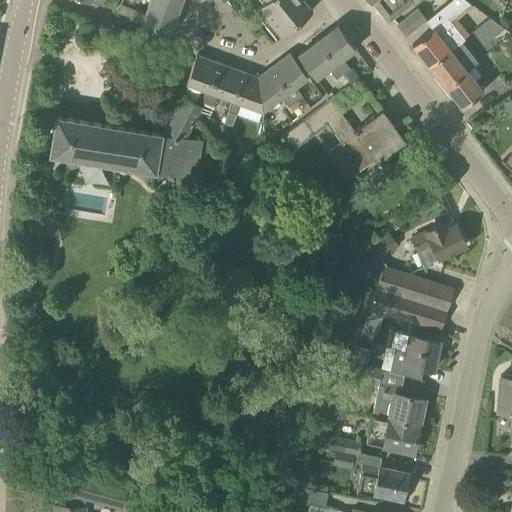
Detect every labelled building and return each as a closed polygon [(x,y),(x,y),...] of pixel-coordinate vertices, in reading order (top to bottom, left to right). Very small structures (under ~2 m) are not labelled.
[(134,9),(130,18),(148,24),(170,33),(177,14),(178,11),(150,0),(145,14),(134,9)] [(149,0),(150,0),(178,11),(182,0),(149,0)] [(222,0),(224,3),(227,0),(258,0),(261,4),(253,10),(260,19),(265,15),(282,35),(313,10),(304,0),(222,0)] [(388,21),(413,2),(415,5),(421,0),(370,0),(371,1),(372,0),(388,21)] [(450,0),(427,19),(434,28),(412,44),(429,65),(450,48),(461,40),(463,38),(445,16),(464,0),(450,0)] [(427,19),(422,12),(418,7),(397,24),(407,36),(427,19)] [(488,17),(482,23),(493,37),(504,28),(496,22),(488,17)] [(94,20),(93,21),(85,41),(128,56),(136,35),(94,20)] [(338,25),(318,39),(343,73),(345,75),(351,84),(358,79),(343,58),(356,49),(338,25)] [(306,48),(298,54),(316,78),(329,68),(333,73),(337,78),(343,73),(318,39),(306,48)] [(450,48),(429,65),(437,76),(446,86),(467,69),(463,65),(462,63),(473,54),(461,40),(450,48)] [(274,65),(271,67),(289,91),(296,101),(300,106),(300,107),(304,105),(308,102),(303,96),(296,86),(300,83),(308,77),(294,57),(290,52),(274,65)] [(194,63),(187,82),(188,83),(201,88),(197,99),(203,101),(217,62),(197,54),(194,62),(194,63)] [(218,94),(227,97),(237,69),(217,62),(203,101),(214,106),(218,94)] [(258,76),(258,77),(263,110),(282,96),(289,106),(296,101),(289,91),(271,67),(259,76),(258,76)] [(237,69),(227,97),(233,99),(229,111),(225,122),(233,125),(237,114),(241,102),(263,110),(258,77),(237,69)] [(463,108),(484,91),(467,69),(446,86),(463,108)] [(344,89),(351,84),(345,75),(338,80),(344,89)] [(50,154),(181,175),(187,137),(199,113),(203,106),(201,105),(185,97),(172,122),(162,132),(56,116),(50,154)] [(405,142),(395,127),(382,110),(354,130),(331,98),(280,137),(290,151),(327,124),(340,142),(327,152),(347,179),(374,159),(377,162),(405,142)] [(242,146),(235,151),(241,159),(248,153),(242,146)] [(511,153),(503,161),(505,162),(511,169),(511,153)] [(424,264),(438,257),(466,245),(456,224),(454,225),(451,219),(411,237),(417,250),(424,264)] [(377,291),(379,287),(388,266),(380,258),(396,245),(387,233),(358,257),(348,276),(377,291)] [(388,266),(379,287),(446,309),(453,288),(388,266)] [(379,287),(377,291),(370,306),(440,330),(446,309),(379,287)] [(351,297),(345,312),(354,316),(360,300),(351,297)] [(395,348),(390,371),(406,375),(415,378),(421,379),(423,368),(434,370),(440,340),(410,334),(407,350),(395,348)] [(354,344),(350,357),(367,362),(371,349),(354,344)] [(379,385),(383,369),(381,369),(350,361),(346,376),(379,385)] [(498,410),(511,411),(511,416),(511,433),(511,432),(511,376),(500,376),(498,410)] [(379,385),(372,415),(390,419),(419,425),(425,398),(412,396),(413,391),(379,384),(379,385)] [(372,415),(366,442),(413,452),(415,443),(419,425),(390,419),(372,415)] [(358,455),(358,453),(360,442),(326,436),(324,448),(358,455)] [(356,462),(362,463),(356,493),(374,496),(375,493),(404,499),(405,496),(407,495),(408,489),(406,487),(410,473),(379,467),(381,457),(358,453),(358,455),(356,462)] [(313,488),(314,483),(316,474),(304,471),(301,486),(313,488)] [(54,511),(84,511),(85,508),(86,498),(122,509),(127,491),(74,475),(65,506),(55,506),(54,511)] [(314,483),(313,488),(328,491),(330,486),(314,483)] [(325,506),(328,491),(313,488),(301,486),(298,501),(325,506)]
